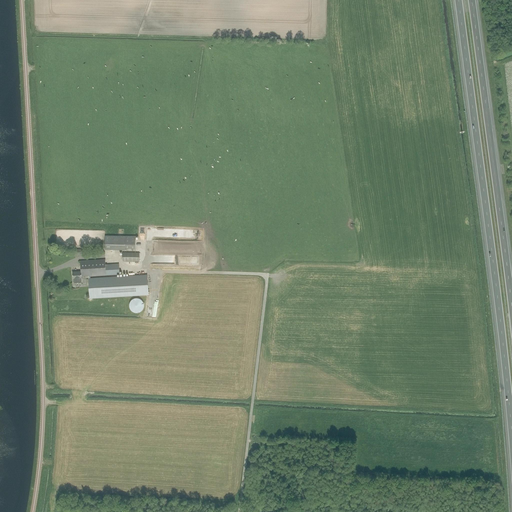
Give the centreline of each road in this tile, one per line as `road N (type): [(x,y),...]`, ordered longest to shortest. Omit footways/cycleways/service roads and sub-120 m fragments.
road 1 (unclassified): [(32,511),(43,375),(21,0)]
road 2 (motorway): [(457,0),(511,460)]
road 3 (motorway): [(511,309),(472,0)]
